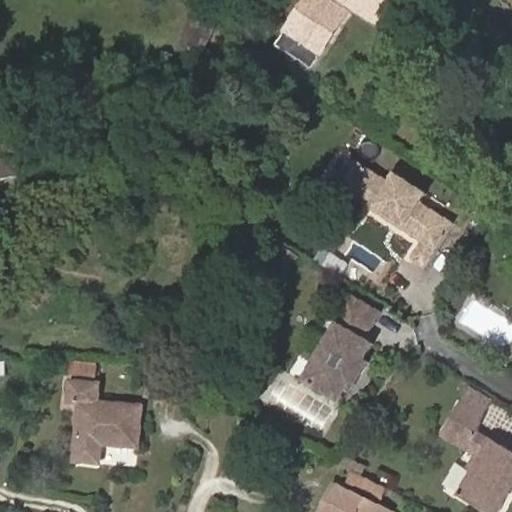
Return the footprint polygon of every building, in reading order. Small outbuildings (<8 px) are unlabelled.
[(303,0),(299,0),(296,6),(298,7),(276,43),(310,65),(349,5),(352,0),(366,0),(380,9),(385,0),(303,0)] [(373,20),(380,9),(366,0),(352,0),(349,5),(373,20)] [(200,54),(212,28),(190,17),(178,43),(200,54)] [(511,78),(511,42),(494,66),(511,78)] [(260,60),(235,49),(230,62),(255,72),(260,60)] [(406,220),(402,226),(421,238),(412,253),(426,263),(455,219),(424,198),(429,188),(396,166),(390,175),(352,150),(334,180),(372,206),(377,200),(406,220)] [(0,177),(20,176),(18,159),(0,160),(0,177)] [(372,206),(402,226),(406,220),(377,200),(372,206)] [(354,388),(369,362),(366,359),(376,341),(366,336),(381,310),(350,292),(335,318),(339,321),(327,342),(316,362),(305,380),(340,401),(350,386),(354,388)] [(97,361),(70,359),(69,374),(96,376),(97,361)] [(176,402),(183,375),(150,366),(142,393),(176,402)] [(261,369),(252,385),(262,391),(271,375),(261,369)] [(135,447),(137,406),(95,402),(97,383),(69,381),(67,401),(78,402),(73,459),(97,462),(98,444),(135,447)] [(468,384),(460,399),(482,412),(491,397),(468,384)] [(511,482),(511,446),(480,428),(482,412),(460,399),(442,433),(469,449),(473,443),(483,449),(480,455),(457,493),(490,511),(498,511),(510,492),(507,490),(511,482)] [(473,443),(469,449),(480,455),(483,449),(473,443)] [(108,445),(107,457),(136,460),(137,447),(108,445)] [(384,497),(390,487),(356,470),(351,480),(384,497)] [(318,511),(378,511),(382,505),(334,481),(318,511)]
